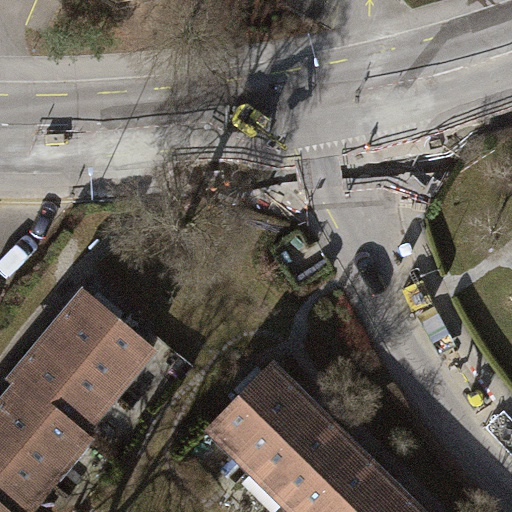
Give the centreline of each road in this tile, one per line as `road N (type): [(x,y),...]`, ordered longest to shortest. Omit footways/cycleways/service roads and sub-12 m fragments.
road 1 (residential): [(511,465),(459,409),(392,307),(307,103)]
road 2 (tertiary): [(307,103),(0,126)]
road 3 (tertiary): [(511,52),(307,103)]
